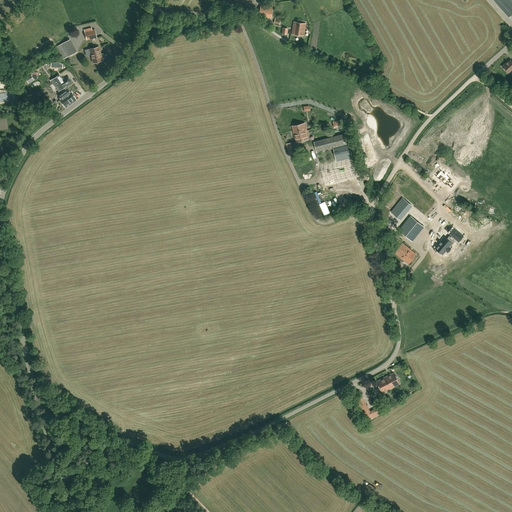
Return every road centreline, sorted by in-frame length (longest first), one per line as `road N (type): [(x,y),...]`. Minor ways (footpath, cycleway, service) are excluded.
road 1 (unclassified): [(60,476),(118,443),(193,456),(385,365),(397,334),(370,208)]
road 2 (residential): [(370,208),(317,220),(275,132),(238,18)]
road 3 (tertiary): [(60,476),(23,346),(0,215)]
road 4 (tertiary): [(4,190),(35,136),(125,68),(154,10)]
road 5 (unclassified): [(370,208),(432,115),(511,43)]
